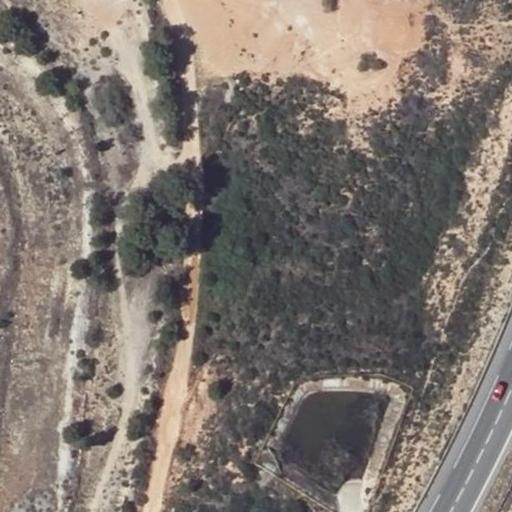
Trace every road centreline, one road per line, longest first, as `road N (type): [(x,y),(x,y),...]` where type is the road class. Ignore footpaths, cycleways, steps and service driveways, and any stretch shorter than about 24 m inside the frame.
road 1 (track): [(173,0),(192,121),(192,254),(175,395),(148,511)]
road 2 (trunk): [(511,382),(448,511)]
